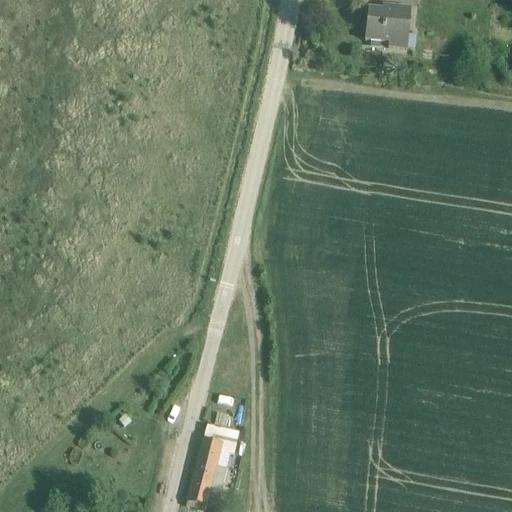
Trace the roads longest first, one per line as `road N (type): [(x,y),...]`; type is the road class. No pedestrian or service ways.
road 1 (unclassified): [(224,286),(291,0)]
road 2 (track): [(232,254),(251,286),(256,327),(256,511)]
road 3 (residential): [(171,511),(224,286)]
